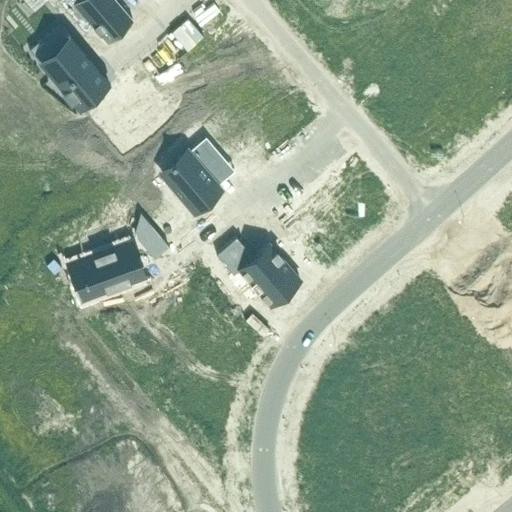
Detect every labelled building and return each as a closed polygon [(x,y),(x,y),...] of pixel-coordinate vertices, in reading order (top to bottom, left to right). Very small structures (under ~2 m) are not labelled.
[(57,0),(82,29),(90,23),(103,38),(129,16),(115,0),(57,0)] [(359,14),(353,8),(343,16),(349,22),(359,14)] [(184,23),(165,39),(180,57),(187,50),(196,60),(228,32),(213,14),(192,32),(184,23)] [(486,44),(477,53),(505,85),(511,78),(511,57),(505,49),(511,42),(511,38),(498,22),(480,37),(486,44)] [(54,24),(26,46),(75,104),(105,78),(66,30),(62,33),(54,24)] [(228,32),(196,60),(204,70),(197,76),(212,94),(231,78),(223,68),(244,50),(228,32)] [(461,54),(443,69),(460,88),(469,80),(487,101),(505,85),(477,53),(467,61),(461,54)] [(236,84),(217,100),(232,118),(240,111),(248,121),(281,93),(265,75),(245,93),(236,84)] [(116,87),(88,112),(111,138),(118,132),(125,140),(133,133),(135,136),(168,108),(145,81),(133,90),(125,81),(116,88),(116,87)] [(432,107),(422,115),(450,148),(468,132),(451,112),(460,103),(443,84),(426,100),(432,107)] [(281,93),(248,121),(256,131),(249,137),(264,155),(283,138),(275,129),(296,111),(281,93)] [(406,117),(398,124),(432,163),(450,148),(422,115),(413,124),(406,117)] [(169,161),(159,169),(191,207),(217,185),(214,182),(199,163),(211,153),(198,138),(186,149),(185,147),(172,158),(170,157),(167,159),(169,161)] [(341,162),(332,170),(338,176),(347,168),(341,162)] [(366,168),(345,185),(373,218),(394,201),(366,168)] [(332,170),(323,178),(328,184),(338,176),(332,170)] [(345,185),(326,202),(354,235),(373,218),(345,185)] [(303,196),(293,203),(299,210),(308,202),(303,196)] [(326,202),(307,219),(334,251),(354,235),(326,202)] [(293,203),(284,211),(290,218),(299,210),(293,203)] [(511,213),(505,204),(487,219),(510,246),(511,244),(511,213)] [(139,210),(133,231),(145,245),(148,243),(155,250),(165,241),(139,210)] [(307,219),(286,236),(314,269),(334,251),(307,219)] [(234,234),(214,251),(231,271),(237,266),(268,302),(297,277),(265,240),(250,253),(234,234)] [(128,238),(76,257),(89,292),(141,273),(128,238)] [(433,271),(416,285),(439,312),(456,297),(433,271)] [(416,285),(398,300),(421,327),(439,312),(416,285)] [(398,300),(381,315),(383,317),(404,342),(421,327),(398,300)] [(383,317),(365,332),(388,358),(405,343),(404,342),(383,317)] [(365,332),(347,347),(361,363),(350,373),(367,392),(379,382),(371,373),(388,358),(365,332)] [(337,394),(308,419),(316,428),(312,432),(318,439),(323,436),(325,438),(320,442),(327,449),(331,445),(333,448),(341,441),(347,448),(367,431),(382,448),(400,433),(390,421),(382,427),(355,395),(346,404),(337,394)] [(507,420),(497,429),(511,445),(511,403),(501,413),(507,420)] [(481,430),(464,445),(480,464),(490,456),(507,477),(511,472),(511,445),(497,429),(488,437),(481,430)] [(193,437),(148,477),(170,503),(215,462),(193,437)] [(448,437),(429,453),(457,486),(476,469),(448,437)] [(429,453),(410,470),(437,503),(457,486),(429,453)] [(410,470),(390,487),(411,511),(426,511),(437,503),(410,470)] [(411,511),(390,487),(371,503),(378,511),(411,511)]
